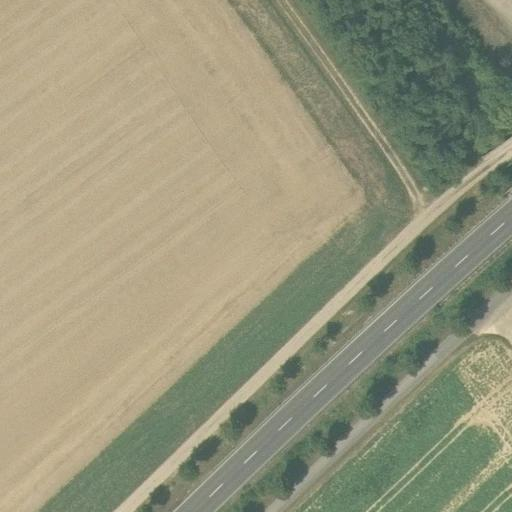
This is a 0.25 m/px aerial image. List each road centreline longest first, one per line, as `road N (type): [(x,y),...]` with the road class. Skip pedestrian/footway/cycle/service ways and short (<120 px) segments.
road 1 (track): [(127,511),(431,214),(511,153)]
road 2 (secondary): [(201,511),(511,222)]
road 3 (track): [(279,511),(494,312)]
road 4 (track): [(279,0),(431,214)]
